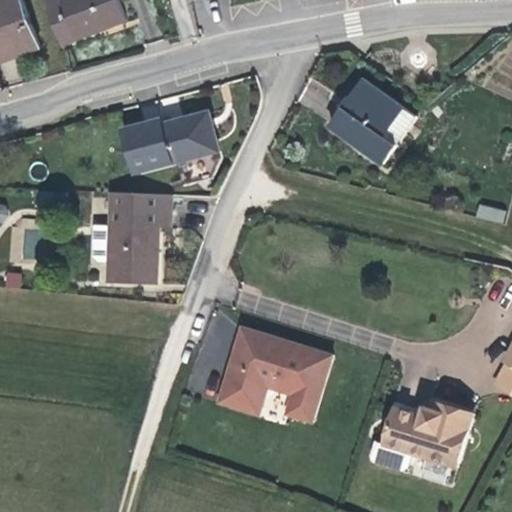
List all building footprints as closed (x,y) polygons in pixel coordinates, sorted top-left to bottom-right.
[(0,0),(0,62),(37,48),(19,0),(0,0)] [(45,0),(39,2),(57,48),(125,21),(117,0),(63,0),(58,2),(56,0),(45,0)] [(334,118),(383,153),(412,114),(362,77),(334,118)] [(169,145),(172,144),(177,166),(205,160),(216,141),(214,136),(217,135),(206,94),(160,106),(169,145)] [(115,193),(114,225),(112,259),(110,281),(158,283),(161,230),(173,230),(175,197),(115,193)] [(478,204),(476,217),(503,223),(506,209),(478,204)] [(97,225),(96,258),(112,259),(114,225),(97,225)] [(23,259),(37,259),(38,228),(24,228),(23,259)] [(311,419),(331,354),(240,326),(217,401),(259,414),(267,385),(291,392),(285,411),(311,419)] [(511,394),(511,365),(505,361),(493,384),(511,394)] [(394,407),(383,443),(374,441),(369,455),(372,462),(399,470),(405,467),(410,453),(454,467),(471,415),(426,401),(421,416),(394,407)]
